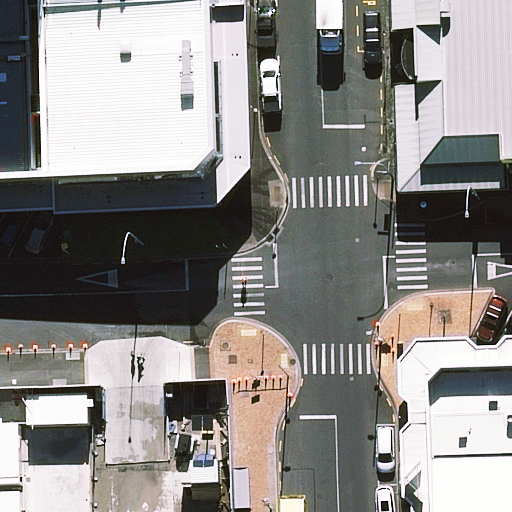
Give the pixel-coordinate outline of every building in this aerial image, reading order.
[(0,0),(0,198),(64,196),(56,0),(0,0)] [(56,0),(64,196),(213,190),(231,171),(224,0),(56,0)] [(511,0),(419,0),(426,171),(511,167),(511,0)] [(511,511),(511,368),(446,370),(432,386),(436,511),(511,511)] [(276,511),(275,463),(195,466),(192,395),(7,402),(11,511),(276,511)]
